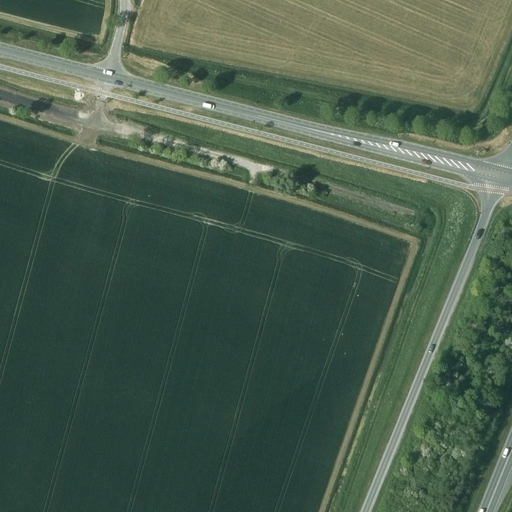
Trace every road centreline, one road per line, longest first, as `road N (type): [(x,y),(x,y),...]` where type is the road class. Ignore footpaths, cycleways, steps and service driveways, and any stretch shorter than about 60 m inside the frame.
road 1 (trunk): [(500,174),(365,511)]
road 2 (secondary): [(269,118),(500,174)]
road 3 (secondary): [(269,118),(106,76)]
